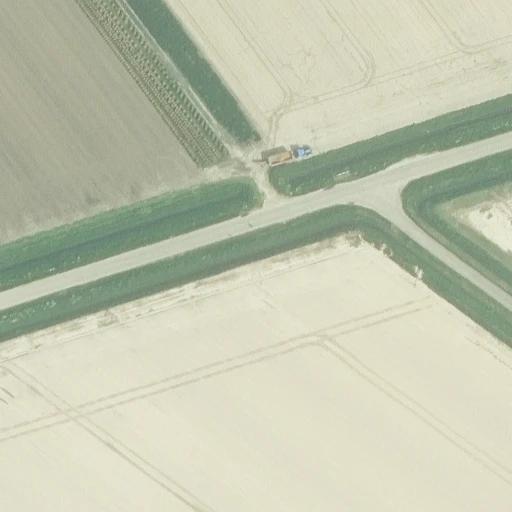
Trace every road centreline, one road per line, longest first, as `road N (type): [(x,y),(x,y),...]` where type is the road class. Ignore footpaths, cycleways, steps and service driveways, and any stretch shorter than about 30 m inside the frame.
road 1 (unclassified): [(0,302),(370,185)]
road 2 (unclassified): [(511,305),(389,214),(370,185)]
road 3 (unclassified): [(370,185),(511,140)]
